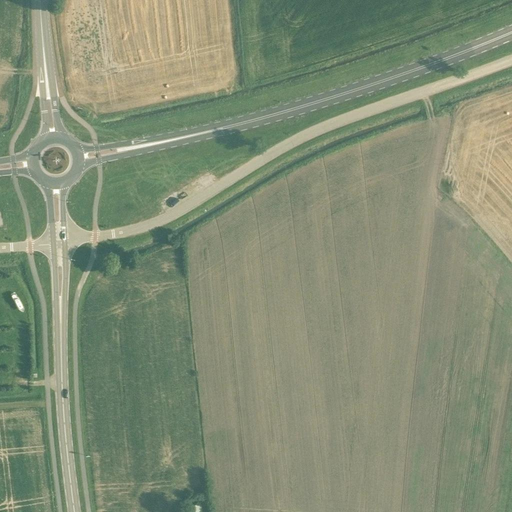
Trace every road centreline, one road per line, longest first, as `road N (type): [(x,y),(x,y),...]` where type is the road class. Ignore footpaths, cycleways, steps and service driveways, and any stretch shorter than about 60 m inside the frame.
road 1 (unclassified): [(64,241),(145,226),(283,146),(511,63)]
road 2 (primary): [(511,34),(293,108),(152,142)]
road 3 (secondary): [(71,511),(59,312)]
